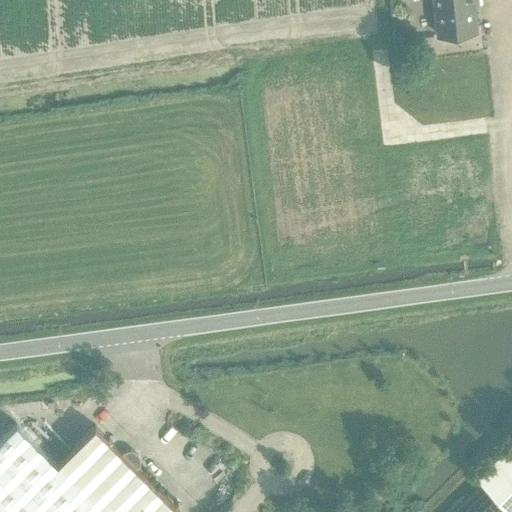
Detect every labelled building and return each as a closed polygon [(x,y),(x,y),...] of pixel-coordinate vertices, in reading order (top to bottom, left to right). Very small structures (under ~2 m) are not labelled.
[(434,0),(437,32),(478,28),(475,0),(434,0)] [(107,511),(57,462),(17,422),(0,438),(0,511),(107,511)] [(184,511),(95,424),(57,462),(107,511),(184,511)] [(511,440),(477,475),(481,480),(511,510),(511,440)] [(511,511),(511,510),(481,480),(477,475),(439,511),(511,511)]
